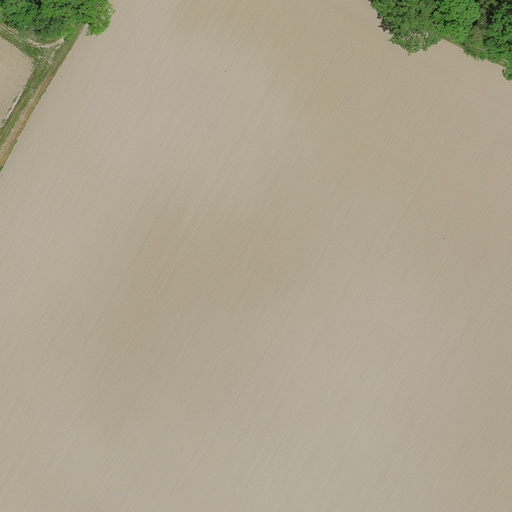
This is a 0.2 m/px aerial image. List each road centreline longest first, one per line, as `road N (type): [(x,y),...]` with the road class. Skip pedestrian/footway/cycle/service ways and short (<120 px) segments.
road 1 (track): [(0,156),(97,0)]
road 2 (track): [(394,0),(511,61)]
